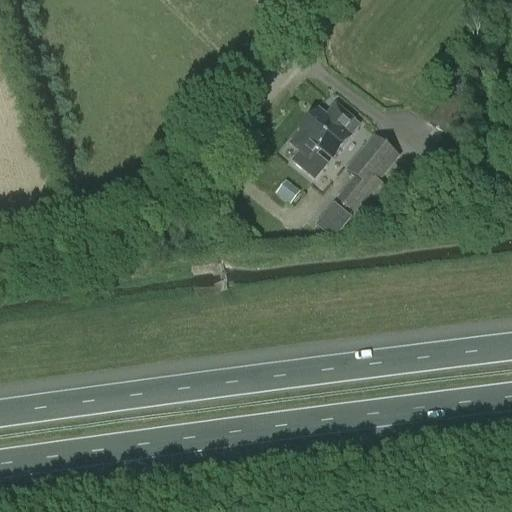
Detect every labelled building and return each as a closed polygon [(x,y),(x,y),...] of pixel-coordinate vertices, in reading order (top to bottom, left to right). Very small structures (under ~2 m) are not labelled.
[(428,124),(450,140),(469,113),(448,99),(428,124)] [(318,158),(321,153),(332,162),(359,128),(353,123),(354,122),(335,107),(326,118),(318,112),(299,135),(300,136),(291,147),(301,155),(293,164),(315,182),(328,166),(318,158)] [(345,173),(354,179),(323,220),(333,228),(337,222),(331,217),(333,215),(345,225),(353,216),(368,229),(393,198),(378,185),(400,158),(375,137),(345,173)] [(417,182),(407,174),(394,189),(404,197),(417,182)] [(275,196),(290,207),(300,193),(285,182),(275,196)]
